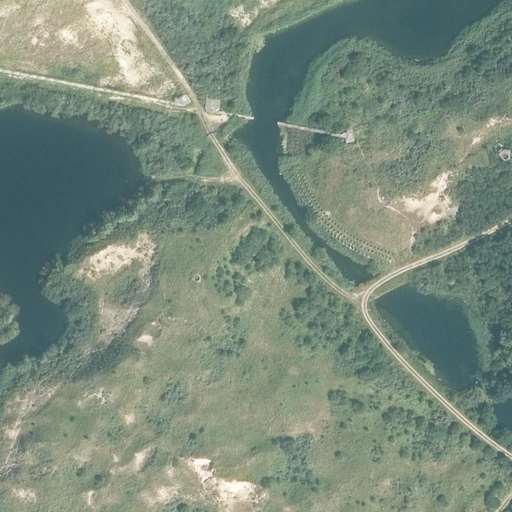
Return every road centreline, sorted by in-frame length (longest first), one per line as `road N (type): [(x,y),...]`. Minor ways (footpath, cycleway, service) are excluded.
road 1 (track): [(511,457),(414,375),(356,299)]
road 2 (track): [(356,299),(302,254),(211,133)]
road 3 (track): [(356,299),(511,220)]
